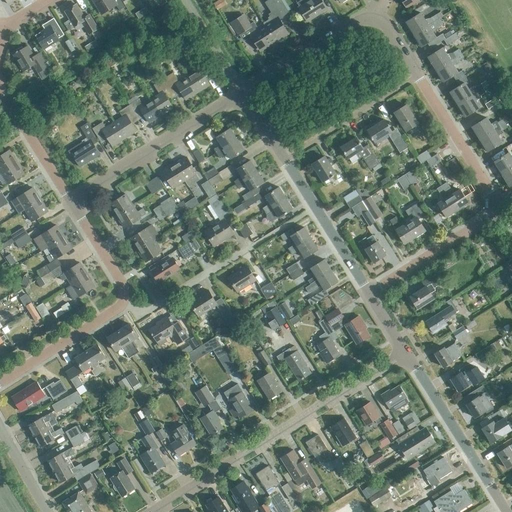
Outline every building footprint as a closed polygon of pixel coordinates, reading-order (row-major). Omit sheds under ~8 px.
[(93,0),(101,13),(116,4),(119,10),(125,7),(120,0),(93,0)] [(218,10),(227,4),(224,0),(219,0),(214,3),(218,10)] [(274,12),(284,5),(281,0),(271,0),(268,2),(274,12)] [(300,0),(297,2),(308,20),(309,23),(310,22),(309,20),(325,9),(319,0),(300,0)] [(400,0),(406,8),(418,0),(400,0)] [(65,11),(70,19),(64,23),(68,30),(81,22),(88,34),(91,32),(96,40),(104,35),(99,27),(98,28),(89,15),(84,18),(76,4),(65,11)] [(428,25),(433,22),(439,18),(437,14),(431,18),(425,19),(420,13),(406,22),(414,34),(428,25)] [(272,20),(264,25),(275,42),(287,34),(288,35),(289,35),(275,14),(270,17),(272,20)] [(239,34),(242,39),(251,33),(262,50),(275,42),(264,25),(258,29),(253,22),(250,24),(244,15),(231,23),(238,35),(239,34)] [(58,38),(64,35),(54,18),(42,25),(45,29),(35,35),(44,49),(59,40),(58,38)] [(428,25),(414,34),(421,47),(436,37),(428,25)] [(449,44),(459,38),(455,33),(446,39),(449,44)] [(64,43),(70,53),(75,50),(69,40),(64,43)] [(42,79),(52,73),(41,55),(36,59),(27,46),(13,54),(23,71),(33,65),(42,79)] [(428,57),(436,69),(450,60),(461,53),(459,49),(453,53),(446,54),(442,48),(428,57)] [(461,53),(450,60),(436,69),(443,81),(458,72),(454,66),(459,62),(458,61),(464,57),(461,53)] [(196,71),(187,76),(197,92),(209,84),(205,78),(212,74),(200,55),(190,61),(196,71)] [(173,72),(163,78),(172,92),(179,88),(181,93),(186,99),(197,92),(187,76),(179,81),(173,72)] [(455,77),(458,84),(466,80),(463,73),(455,77)] [(159,94),(151,99),(161,115),(173,108),(168,101),(166,96),(172,92),(163,78),(153,85),(159,94)] [(484,88),(492,84),(488,78),(480,82),(484,88)] [(450,92),(458,104),(483,88),(481,84),(475,87),(474,86),(468,89),(464,82),(450,92)] [(486,92),(483,88),(458,104),(465,116),(480,107),(476,101),(481,97),(480,95),(486,92)] [(488,109),(500,101),(497,96),(485,104),(488,109)] [(501,109),(511,103),(508,98),(498,104),(501,109)] [(139,99),(129,105),(135,115),(142,111),(145,116),(149,123),(161,115),(151,99),(142,104),(139,99)] [(122,117),(114,122),(124,138),(136,131),(132,124),(129,119),(135,115),(129,105),(119,111),(122,117)] [(406,131),(418,123),(406,105),(394,112),(406,131)] [(479,139),(494,130),(499,127),(505,123),(503,119),(497,122),(496,120),(490,124),(486,117),(472,126),(479,139)] [(384,120),(367,130),(375,142),(388,134),(400,152),(408,147),(402,137),(397,130),(392,133),(392,131),(384,120)] [(102,122),(92,128),(102,143),(108,139),(112,146),(124,138),(114,122),(106,128),(102,122)] [(87,138),(67,151),(72,157),(74,156),(80,166),(99,154),(93,144),(98,141),(90,128),(87,123),(80,127),(83,132),(87,138)] [(216,152),(237,139),(230,128),(216,137),(221,144),(214,149),(216,152)] [(502,142),(494,130),(479,139),(487,151),(502,142)] [(356,137),(341,147),(348,158),(349,158),(352,163),(362,157),(370,169),(379,163),(373,154),(368,157),(363,148),(356,137)] [(244,150),(237,139),(216,152),(220,158),(227,154),(230,159),(244,150)] [(199,163),(205,159),(198,149),(193,153),(199,163)] [(9,150),(0,155),(0,170),(1,172),(17,161),(14,155),(13,156),(9,150)] [(421,163),(431,157),(426,150),(416,157),(421,163)] [(494,161),(501,174),(505,172),(505,171),(511,167),(511,158),(508,152),(494,161)] [(431,167),(441,161),(437,154),(426,160),(431,167)] [(323,181),(335,173),(331,166),(334,164),(330,157),(326,159),(324,156),(312,164),(323,181)] [(180,160),(174,164),(184,180),(188,187),(200,179),(186,157),(181,161),(180,160)] [(236,185),(257,171),(250,160),(236,169),(241,177),(234,181),(236,185)] [(17,161),(1,172),(8,184),(24,174),(20,168),(21,168),(17,161)] [(184,180),(174,164),(168,168),(163,172),(172,188),(184,180)] [(207,179),(218,172),(214,167),(204,173),(207,179)] [(511,167),(505,171),(505,172),(501,174),(509,186),(511,184),(511,167)] [(411,184),(418,180),(411,170),(405,174),(411,184)] [(245,183),(250,191),(264,182),(257,171),(236,185),(238,188),(245,183)] [(211,185),(222,179),(219,173),(208,180),(211,185)] [(404,189),(410,185),(404,175),(397,179),(404,189)] [(157,190),(164,186),(157,176),(151,180),(157,190)] [(151,180),(146,183),(152,194),(157,190),(151,180)] [(201,185),(209,197),(209,198),(216,194),(208,180),(201,185)] [(442,185),(457,209),(468,202),(460,189),(454,193),(447,182),(442,185)] [(457,209),(442,185),(436,188),(444,199),(438,203),(446,216),(457,209)] [(36,193),(33,187),(17,197),(17,198),(11,201),(19,213),(41,199),(37,193),(36,193)] [(265,196),(270,203),(262,208),(265,211),(286,198),(279,187),(265,196)] [(116,216),(133,206),(126,194),(110,204),(113,209),(112,210),(116,216)] [(218,217),(221,221),(205,232),(214,246),(233,234),(225,220),(230,216),(216,194),(207,200),(210,204),(207,206),(215,219),(218,217)] [(258,200),(255,195),(242,204),(245,208),(258,200)] [(359,195),(346,202),(350,208),(362,200),(359,195)] [(0,207),(8,202),(4,196),(0,198),(0,207)] [(370,211),(376,207),(370,196),(363,201),(370,211)] [(165,210),(175,203),(171,197),(160,203),(165,210)] [(286,198),(265,211),(267,215),(267,217),(269,221),(271,221),(271,222),(278,217),(279,218),(293,209),(286,198)] [(24,210),(32,221),(48,211),(44,206),(45,205),(41,199),(19,213),(24,210)] [(183,215),(189,211),(183,201),(176,205),(183,215)] [(179,210),(175,203),(165,210),(169,216),(179,210)] [(133,206),(116,216),(120,222),(121,222),(124,228),(147,214),(143,208),(137,212),(133,206)] [(409,217),(404,220),(415,237),(425,230),(410,207),(405,210),(409,217)] [(369,225),(375,222),(367,210),(362,214),(369,225)] [(294,230),(309,223),(306,216),(290,224),(294,230)] [(404,243),(415,237),(404,220),(399,223),(395,217),(390,220),(404,243)] [(244,238),(252,233),(246,223),(238,228),(244,238)] [(41,251),(48,247),(64,236),(61,230),(60,231),(56,225),(34,239),(41,251)] [(152,225),(131,238),(134,243),(133,244),(137,250),(154,240),(159,236),(152,225)] [(12,238),(15,241),(27,233),(23,227),(11,235),(12,238)] [(290,251),(311,238),(304,227),(295,233),(292,228),(280,235),(283,241),(291,236),(295,243),(288,248),(290,251)] [(185,243),(196,237),(192,230),(181,237),(185,243)] [(27,233),(15,241),(19,248),(32,240),(27,233)] [(373,262),(385,255),(377,241),(373,235),(367,238),(371,245),(365,249),(373,262)] [(64,236),(48,247),(51,253),(46,256),(50,262),(55,259),(71,249),(68,243),(68,242),(64,236)] [(12,238),(0,245),(0,250),(15,241),(12,238)] [(311,238),(290,251),(292,255),(299,250),(304,258),(318,249),(311,238)] [(146,262),(162,252),(154,240),(137,250),(141,256),(142,256),(146,262)] [(184,259),(195,252),(189,242),(178,249),(184,259)] [(157,282),(178,268),(172,258),(151,271),(157,282)] [(310,283),(331,270),(324,259),(310,268),(315,276),(308,280),(310,283)] [(83,268),(80,262),(64,272),(64,273),(61,276),(63,280),(67,278),(71,284),(88,274),(84,268),(83,268)] [(289,274),(300,267),(296,262),(286,269),(289,274)] [(41,277),(51,271),(47,264),(37,271),(41,277)] [(237,291),(256,280),(247,265),(228,277),(237,291)] [(293,280),(304,273),(300,268),(290,274),(293,280)] [(331,270),(310,283),(312,287),(319,282),(324,290),(338,281),(331,270)] [(55,278),(51,271),(41,277),(45,284),(55,278)] [(411,304),(414,303),(417,308),(434,298),(429,291),(443,282),(437,272),(422,282),(425,287),(420,290),(418,288),(406,296),(411,304)] [(79,296),(95,286),(91,281),(92,280),(88,274),(71,284),(79,296)] [(266,299),(277,292),(271,282),(260,289),(266,299)] [(198,316),(217,304),(208,290),(189,301),(198,316)] [(311,305),(320,300),(317,294),(307,300),(311,305)] [(449,315),(457,309),(450,299),(438,306),(441,311),(440,312),(426,321),(433,333),(447,324),(443,318),(448,315),(449,315)] [(26,305),(30,310),(35,306),(31,301),(26,305)] [(42,317),(49,313),(42,303),(36,307),(42,317)] [(38,311),(35,306),(30,310),(33,315),(38,311)] [(61,308),(53,313),(56,318),(65,313),(61,308)] [(276,308),(265,314),(270,321),(275,329),(285,323),(276,308)] [(228,323),(235,319),(228,309),(221,313),(228,323)] [(334,331),(345,324),(357,343),(369,336),(363,325),(364,324),(359,316),(348,322),(343,315),(342,315),(338,309),(326,317),(334,331)] [(165,338),(171,334),(177,344),(188,337),(179,323),(173,327),(166,316),(159,320),(161,322),(150,329),(160,345),(166,341),(165,338)] [(324,331),(330,327),(325,318),(319,322),(324,331)] [(474,320),(465,325),(468,330),(477,325),(474,320)] [(118,330),(134,355),(139,352),(132,340),(138,337),(129,323),(118,330)] [(448,326),(452,333),(457,330),(452,323),(448,326)] [(507,325),(502,328),(505,334),(511,330),(507,325)] [(463,326),(457,330),(452,333),(456,339),(467,332),(463,326)] [(134,355),(118,330),(107,337),(116,351),(121,347),(129,358),(134,355)] [(319,352),(326,363),(339,354),(334,346),(335,345),(330,337),(329,337),(326,332),(319,336),(322,341),(317,345),(321,351),(319,352)] [(454,343),(445,349),(444,347),(434,353),(443,367),(462,355),(454,343)] [(86,351),(100,373),(105,370),(102,364),(99,365),(97,362),(105,357),(97,344),(86,351)] [(218,358),(225,353),(220,345),(213,350),(218,358)] [(299,380),(310,373),(302,360),(303,359),(294,345),(276,356),(280,362),(285,358),(299,380)] [(476,362),(489,353),(486,347),(472,356),(476,362)] [(187,354),(192,362),(200,357),(195,349),(187,354)] [(266,366),(271,362),(263,350),(258,354),(266,366)] [(75,358),(79,364),(66,373),(76,389),(83,385),(77,375),(83,371),(91,366),(94,369),(91,370),(95,376),(100,373),(86,351),(75,358)] [(154,374),(164,368),(157,356),(151,359),(156,366),(151,369),(154,374)] [(474,367),(469,363),(459,370),(461,372),(450,379),(458,391),(472,383),(473,385),(484,378),(477,366),(474,367)] [(133,387),(139,383),(133,372),(126,377),(133,387)] [(269,399),(282,391),(270,372),(257,380),(269,399)] [(125,392),(131,388),(125,378),(118,382),(125,392)] [(46,387),(53,399),(67,390),(60,379),(54,383),(53,382),(46,387)] [(20,410),(45,395),(37,382),(12,398),(20,410)] [(238,383),(224,392),(228,400),(234,408),(230,410),(234,417),(238,415),(239,417),(253,409),(246,399),(247,398),(242,391),(238,383)] [(194,392),(204,407),(215,400),(205,385),(194,392)] [(389,390),(381,395),(389,408),(392,412),(409,402),(406,397),(399,385),(390,391),(389,390)] [(486,413),(492,409),(486,399),(490,397),(483,387),(474,393),(477,397),(466,404),(475,417),(485,411),(486,413)] [(77,391),(52,405),(56,412),(75,401),(77,404),(83,401),(77,391)] [(181,397),(177,400),(181,407),(185,404),(181,397)] [(377,424),(382,420),(370,401),(357,410),(366,425),(374,419),(377,424)] [(147,406),(142,409),(147,416),(152,413),(147,406)] [(140,410),(135,413),(140,420),(144,417),(140,410)] [(211,435),(223,428),(216,418),(218,417),(213,410),(200,418),(211,435)] [(502,435),(511,429),(499,410),(490,416),(493,421),(481,428),(491,443),(502,435)] [(34,436),(51,426),(48,421),(55,417),(52,412),(28,425),(34,436)] [(340,442),(344,440),(346,443),(356,437),(344,418),(330,426),(340,442)] [(141,439),(146,446),(148,450),(140,455),(151,473),(164,464),(155,449),(158,447),(149,434),(155,431),(147,419),(140,423),(147,435),(141,439)] [(389,438),(397,433),(388,419),(381,424),(389,438)] [(399,434),(405,430),(398,420),(392,424),(399,434)] [(171,432),(176,440),(171,444),(178,455),(196,445),(188,433),(183,424),(171,432)] [(70,439),(80,433),(76,425),(65,431),(70,439)] [(51,426),(34,436),(40,446),(64,433),(61,428),(54,431),(51,426)] [(161,440),(167,437),(162,428),(156,432),(161,440)] [(409,457),(434,442),(426,428),(412,436),(408,431),(398,438),(409,457)] [(84,441),(80,433),(70,439),(74,447),(84,441)] [(324,463),(332,457),(330,453),(318,434),(305,442),(315,457),(319,454),(324,463)] [(367,457),(374,453),(366,440),(359,444),(367,457)] [(509,446),(497,453),(506,468),(511,463),(511,443),(509,446)] [(54,471),(71,462),(68,456),(75,453),(72,447),(48,460),(54,471)] [(293,450),(280,458),(294,480),(298,486),(309,479),(314,487),(321,483),(316,474),(315,472),(311,467),(306,458),(301,461),(293,450)] [(367,466),(383,456),(379,451),(364,461),(367,466)] [(339,472),(346,467),(339,457),(332,462),(339,472)] [(438,479),(452,470),(444,457),(423,470),(428,478),(427,479),(432,487),(440,482),(438,479)] [(118,490),(122,496),(134,489),(126,475),(132,471),(124,458),(117,462),(122,470),(110,478),(114,484),(113,485),(113,487),(115,490),(117,490),(118,490)] [(352,458),(344,463),(348,469),(356,464),(352,458)] [(82,477),(99,467),(95,460),(83,467),(81,463),(74,467),(71,462),(54,471),(60,482),(79,471),(82,477)] [(275,487),(280,484),(268,465),(256,473),(265,488),(273,483),(275,487)] [(99,486),(97,483),(91,474),(79,482),(86,494),(99,486)] [(243,481),(231,489),(234,494),(232,495),(239,507),(234,509),(236,511),(245,511),(258,504),(255,499),(243,481)] [(377,482),(365,489),(369,497),(381,489),(377,482)] [(289,500),(295,496),(287,483),(281,487),(289,500)] [(367,500),(372,508),(392,495),(386,487),(367,500)] [(458,511),(472,503),(464,489),(454,495),(451,490),(436,499),(434,501),(440,511),(458,511)] [(91,511),(79,492),(63,502),(68,511),(91,511)] [(321,499),(325,504),(334,497),(330,492),(321,499)] [(228,511),(218,496),(206,504),(210,511),(228,511)] [(423,511),(429,511),(434,509),(428,500),(419,506),(423,511)] [(261,511),(271,511),(266,503),(259,507),(261,511)]
